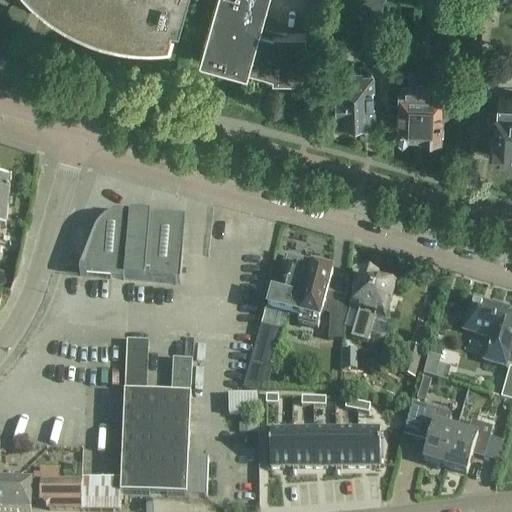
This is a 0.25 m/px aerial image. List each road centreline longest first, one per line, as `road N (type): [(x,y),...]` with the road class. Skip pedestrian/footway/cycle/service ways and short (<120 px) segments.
road 1 (secondary): [(511,252),(80,128)]
road 2 (unclassified): [(0,346),(35,282),(80,128)]
